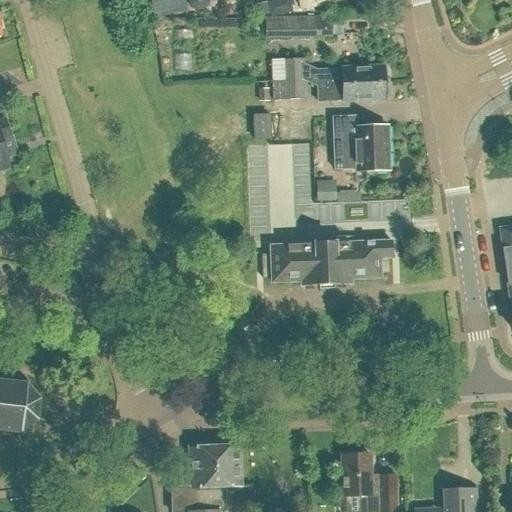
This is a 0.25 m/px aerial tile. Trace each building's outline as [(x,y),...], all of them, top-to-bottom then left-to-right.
[(208,1),(208,0),(187,0),(189,5),(196,9),(204,7),(208,1)] [(298,0),(301,10),(325,5),(348,0),(298,0)] [(255,16),(268,14),(266,3),(253,6),(255,16)] [(267,40),(333,39),(332,18),(267,19),(267,40)] [(175,75),(185,76),(192,27),(182,25),(175,75)] [(282,60),(272,61),(272,83),(304,82),(305,83),(307,84),(316,88),(316,89),(385,86),(384,68),(341,70),(341,72),(320,73),(302,65),(305,65),(305,60),(282,60)] [(306,101),(305,83),(304,82),(272,83),(273,101),(306,101)] [(385,86),(316,89),(316,104),(342,102),(342,104),(386,102),(385,86)] [(259,101),(269,101),(269,89),(259,90),(259,101)] [(253,140),(269,139),(268,116),(252,116),(253,140)] [(0,171),(10,168),(7,157),(15,154),(11,141),(5,119),(0,120),(0,171)] [(355,174),(389,173),(387,129),(356,130),(356,119),(332,120),(333,171),(355,170),(355,174)] [(334,184),(316,184),(316,204),(335,203),(334,184)] [(511,229),(499,231),(510,310),(509,310),(511,334),(511,333),(511,229)] [(392,259),(391,242),(334,245),(334,244),(314,245),(314,246),(270,248),(270,255),(261,256),(262,279),(271,279),(271,285),(301,283),(302,288),(351,286),(351,281),(381,279),(379,276),(388,275),(387,259),(392,259)] [(0,430),(18,432),(19,434),(20,436),(24,434),(23,433),(24,432),(35,422),(36,422),(37,423),(39,420),(40,420),(37,418),(38,403),(41,402),(40,398),(37,400),(27,387),(29,383),(26,381),(23,384),(1,382),(2,378),(0,377),(0,430)] [(224,511),(223,489),(240,488),(239,447),(188,449),(190,488),(171,489),(171,511),(224,511)] [(369,478),(368,457),(340,458),(342,499),(360,498),(360,511),(395,511),(395,478),(369,478)] [(476,511),(475,491),(443,492),(443,510),(414,511),(413,511),(476,511)]
